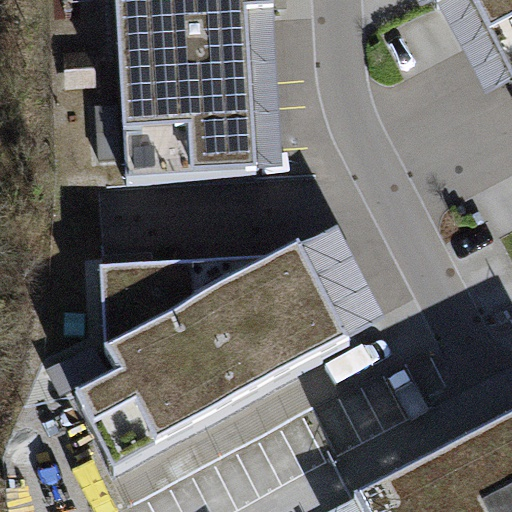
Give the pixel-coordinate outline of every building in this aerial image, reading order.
[(273,0),(114,0),(124,189),(191,185),(191,189),(257,186),(248,22),(274,20),(273,0)] [(432,0),(412,0),(420,13),(435,5),(432,0)] [(438,9),(455,0),(432,0),(435,5),(438,9)] [(511,85),(467,0),(455,0),(438,9),(485,100),(511,85)] [(511,0),(467,0),(511,85),(511,0)] [(274,20),(248,22),(257,186),(283,185),(274,20)] [(338,232),(299,252),(349,348),(388,327),(338,232)] [(299,252),(274,265),(101,274),(105,352),(118,378),(77,399),(115,470),(349,348),(299,252)] [(511,511),(511,424),(355,506),(358,511),(511,511)]
